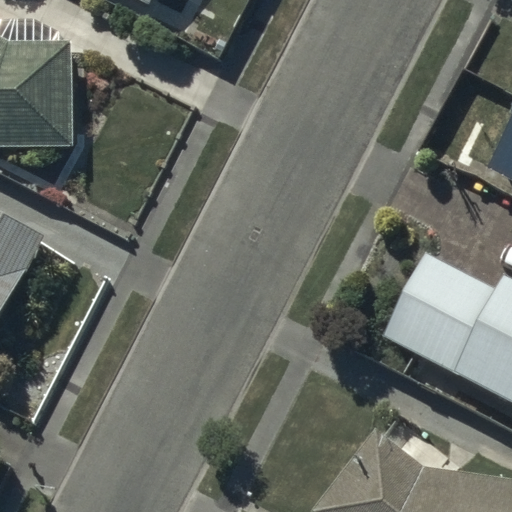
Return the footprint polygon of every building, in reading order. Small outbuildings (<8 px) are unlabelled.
[(163,0),(121,0),(154,17),(163,0)] [(17,56),(0,47),(0,159),(78,159),(77,56),(17,56)] [(511,164),(502,184),(511,188),(511,164)] [(0,350),(52,250),(0,223),(0,350)] [(432,264),(387,349),(511,414),(511,286),(510,285),(502,301),(432,264)] [(384,445),(324,511),(511,511),(511,493),(427,483),(384,445)]
